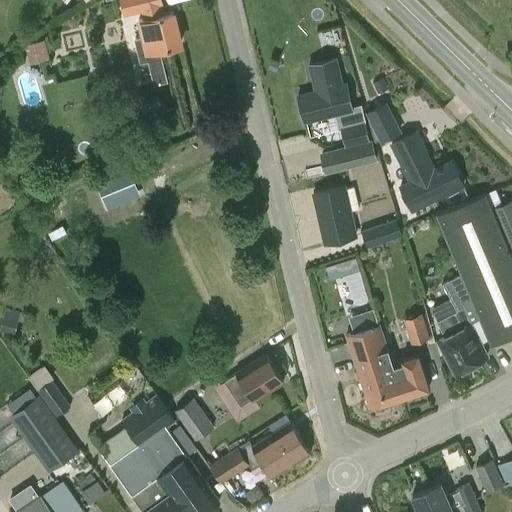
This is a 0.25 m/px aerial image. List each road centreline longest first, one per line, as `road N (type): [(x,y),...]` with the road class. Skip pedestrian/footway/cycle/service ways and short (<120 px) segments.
road 1 (residential): [(226,0),(344,475)]
road 2 (tertiary): [(344,475),(511,392)]
road 3 (secondary): [(511,111),(397,0)]
